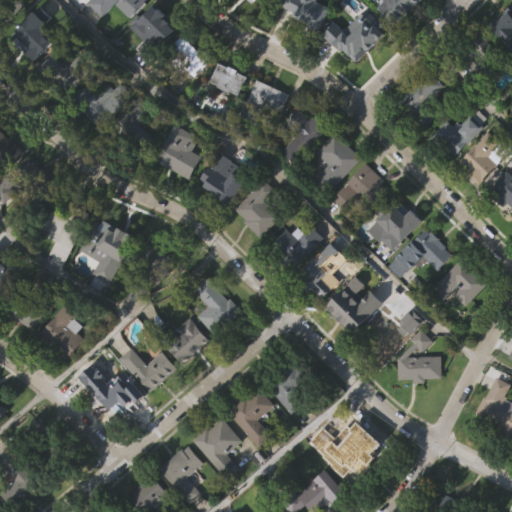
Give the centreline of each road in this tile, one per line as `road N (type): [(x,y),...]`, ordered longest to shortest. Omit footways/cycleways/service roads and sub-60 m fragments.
road 1 (residential): [(0,77),(83,166),(206,231),(397,417),(511,480)]
road 2 (residential): [(201,0),(247,38),(339,89),(511,257)]
road 3 (residential): [(63,511),(294,315)]
road 4 (residential): [(387,511),(426,462),(511,295)]
road 5 (residential): [(119,463),(49,383),(0,352)]
road 6 (residential): [(358,108),(469,0)]
